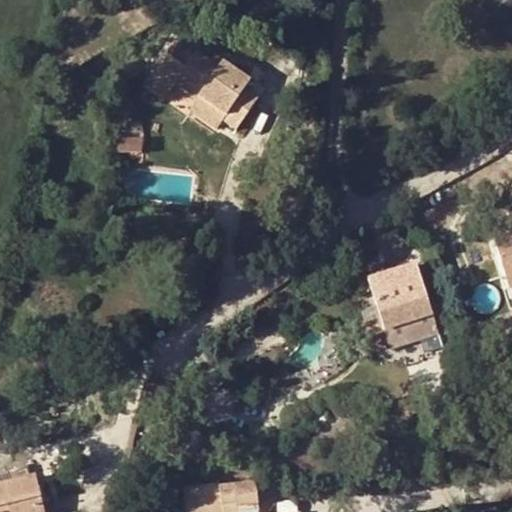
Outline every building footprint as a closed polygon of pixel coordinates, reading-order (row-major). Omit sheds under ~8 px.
[(223,62),(219,67),(212,62),(196,52),(194,55),(177,43),(161,65),(178,77),(173,85),(197,101),(201,96),(225,113),(221,120),(236,129),(257,99),(244,90),(250,81),(223,62)] [(219,67),(223,62),(215,56),(212,62),(219,67)] [(178,77),(161,65),(146,88),(163,99),(173,85),(178,77)] [(191,111),(215,128),(221,120),(225,113),(201,96),(197,101),(191,111)] [(511,231),(495,237),(506,274),(511,272),(511,231)] [(194,271),(204,269),(202,259),(191,262),(194,271)] [(369,278),(386,334),(391,349),(438,335),(433,319),(432,316),(427,300),(426,295),(415,264),(369,278)] [(439,297),(438,292),(426,295),(427,300),(439,297)] [(427,300),(432,316),(445,312),(439,297),(427,300)] [(0,485),(31,477),(26,463),(0,470),(0,485)] [(0,511),(43,511),(35,477),(31,477),(0,485),(0,511)] [(239,511),(240,508),(258,505),(255,482),(220,486),(219,483),(184,488),(187,509),(204,507),(204,511),(206,511),(222,510),(222,511),(239,511)]
